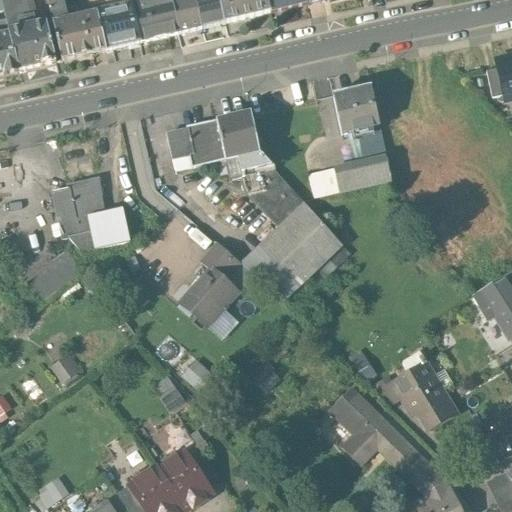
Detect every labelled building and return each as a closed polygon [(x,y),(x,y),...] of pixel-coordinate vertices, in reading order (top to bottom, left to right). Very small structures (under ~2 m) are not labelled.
[(46,25),(36,27),(29,0),(0,0),(4,15),(9,36),(18,72),(46,66),(56,64),(46,25)] [(47,0),(53,25),(65,23),(66,13),(62,0),(47,0)] [(164,0),(161,1),(132,7),(140,44),(179,36),(170,0),(164,0)] [(170,0),(179,36),(202,30),(194,0),(170,0)] [(194,0),(202,30),(225,25),(219,0),(194,0)] [(266,0),(219,0),(225,25),(270,15),(266,0)] [(266,0),(270,15),(324,2),(323,0),(266,0)] [(132,7),(96,16),(104,52),(140,44),(132,7)] [(65,23),(53,25),(61,62),(104,52),(96,16),(65,23)] [(9,36),(0,38),(0,76),(18,72),(9,36)] [(511,58),(496,62),(498,70),(486,72),(492,99),(503,97),(505,103),(507,102),(510,116),(511,115),(511,58)] [(413,81),(423,128),(466,119),(463,103),(443,83),(437,84),(435,76),(413,81)] [(413,81),(392,85),(402,133),(423,128),(413,81)] [(381,137),(402,133),(392,85),(370,90),(379,128),(381,137)] [(370,89),(333,97),(341,136),(373,129),(379,128),(370,90),(370,89)] [(250,114),(216,122),(225,162),(259,155),(250,114)] [(216,122),(187,128),(188,131),(167,136),(173,160),(188,156),(191,169),(225,162),(216,122)] [(379,128),(373,129),(374,137),(358,140),(363,164),(386,160),(381,137),(379,128)] [(425,175),(441,192),(476,158),(460,142),(425,175)] [(342,250),(259,155),(225,162),(230,183),(242,180),(245,196),(278,230),(239,265),(284,304),(342,250)] [(441,192),(456,207),(490,173),(476,158),(441,192)] [(363,164),(308,176),(313,200),(391,183),(386,160),(363,164)] [(456,207),(470,222),(506,189),(490,173),(456,207)] [(98,184),(68,191),(69,195),(52,199),(58,222),(65,235),(82,231),(88,230),(86,220),(106,216),(98,184)] [(470,222),(485,238),(511,212),(511,195),(506,189),(470,222)] [(511,212),(485,238),(501,254),(511,243),(511,212)] [(82,231),(65,235),(82,253),(125,243),(118,213),(106,216),(86,220),(88,230),(82,231)] [(0,272),(18,262),(7,243),(0,246),(0,272)] [(64,253),(25,282),(40,302),(79,273),(64,253)] [(236,297),(209,272),(180,305),(206,330),(236,297)] [(511,274),(473,297),(488,322),(495,318),(509,340),(511,338),(511,274)] [(212,325),(224,338),(238,324),(225,311),(212,325)] [(361,352),(349,360),(365,385),(377,378),(361,352)] [(408,376),(392,386),(388,379),(376,386),(390,408),(401,401),(413,421),(418,417),(427,433),(458,416),(427,363),(425,364),(419,354),(402,364),(408,376)] [(63,387),(81,375),(68,357),(50,370),(63,387)] [(266,397),(282,382),(274,374),(276,372),(265,361),(246,379),(255,388),(256,387),(266,397)] [(418,503),(450,488),(353,390),(329,413),(330,415),(331,414),(353,436),(341,449),(364,472),(381,455),(414,487),(409,491),(418,499),(418,503)] [(0,425),(7,421),(4,416),(11,412),(2,397),(0,398),(0,425)] [(501,433),(506,440),(511,436),(511,404),(492,418),(494,421),(482,428),(489,441),(501,433)] [(215,477),(197,448),(185,456),(204,485),(215,477)] [(184,456),(178,460),(175,455),(161,464),(164,469),(158,473),(182,510),(183,511),(186,511),(191,509),(193,511),(205,503),(203,501),(211,496),(204,485),(185,456),(184,456)] [(511,459),(500,465),(511,484),(511,459)] [(511,511),(511,484),(500,465),(497,465),(484,471),(486,475),(486,484),(499,511),(511,511)] [(158,473),(156,470),(143,479),(139,473),(126,482),(129,487),(129,488),(144,511),(179,511),(182,510),(158,473)] [(51,511),(68,501),(56,484),(43,492),(46,497),(40,501),(43,505),(38,509),(40,511),(51,511)] [(127,511),(144,511),(129,488),(117,496),(127,511)] [(418,503),(399,511),(461,511),(450,488),(418,503)]
